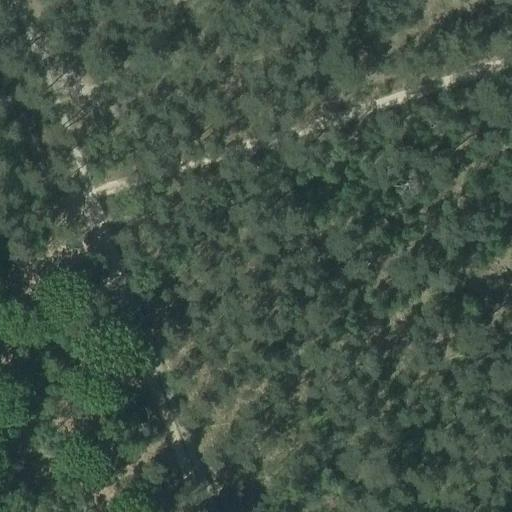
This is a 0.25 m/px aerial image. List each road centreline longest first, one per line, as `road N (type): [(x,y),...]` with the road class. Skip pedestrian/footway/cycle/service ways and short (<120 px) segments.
road 1 (track): [(66,210),(511,57)]
road 2 (track): [(184,511),(66,210)]
